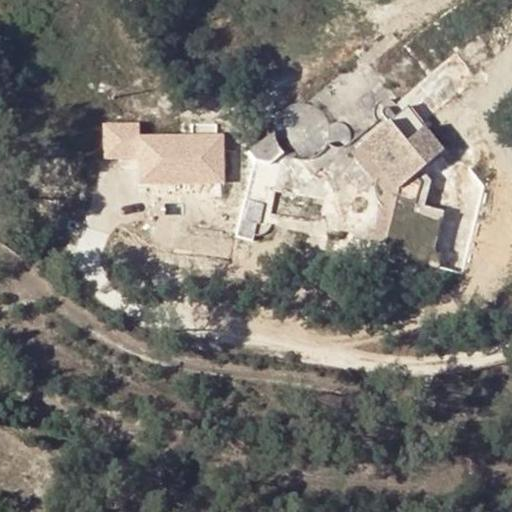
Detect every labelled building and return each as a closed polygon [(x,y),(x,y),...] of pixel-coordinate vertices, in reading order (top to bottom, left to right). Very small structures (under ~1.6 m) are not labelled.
[(214,124),(190,126),(190,139),(215,138),(214,124)] [(412,252),(445,260),(450,237),(453,228),(454,223),(457,212),(427,204),(431,187),(421,171),(444,151),(423,128),(405,144),(388,124),(363,147),(402,191),(388,237),(414,244),(412,252)] [(141,142),(138,186),(151,186),(150,175),(178,174),(179,184),(222,182),(219,138),(215,138),(190,139),(141,142)] [(303,183),(307,168),(281,162),(272,175),(303,183)] [(150,175),(151,186),(179,184),(178,174),(150,175)] [(457,212),(454,223),(477,229),(480,218),(457,212)] [(453,228),(450,237),(457,239),(460,230),(453,228)]
